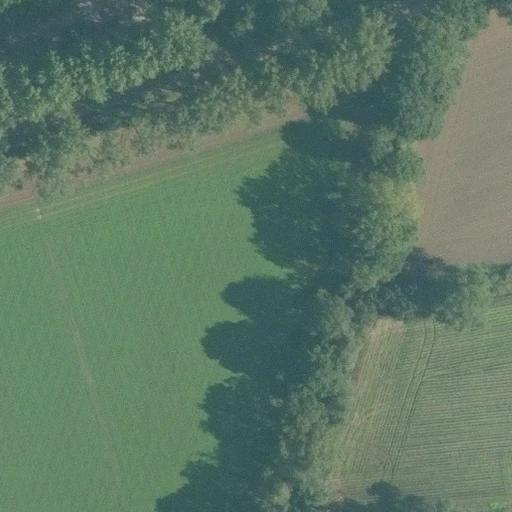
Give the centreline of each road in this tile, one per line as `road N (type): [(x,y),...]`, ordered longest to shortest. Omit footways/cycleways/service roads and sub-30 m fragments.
road 1 (track): [(274,511),(364,186),(428,0)]
road 2 (unclassified): [(0,132),(427,0)]
road 3 (track): [(248,57),(159,14),(134,11),(0,48)]
